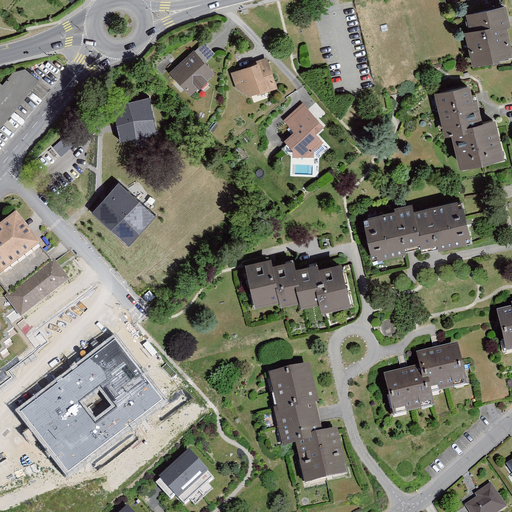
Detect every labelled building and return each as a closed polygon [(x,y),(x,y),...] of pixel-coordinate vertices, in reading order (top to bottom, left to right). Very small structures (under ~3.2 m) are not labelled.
[(507,27),(502,7),(463,16),(467,32),(462,33),(471,66),(510,56),(503,28),(507,27)] [(213,54),(204,44),(195,52),(192,49),(165,72),(188,98),(214,75),(203,63),(213,54)] [(265,62),(254,66),(230,74),(235,91),(250,99),(275,90),(265,62)] [(0,125),(37,81),(24,69),(11,74),(2,85),(0,83),(0,125)] [(456,171),(501,161),(492,119),(475,123),(466,86),(430,94),(439,137),(448,135),(456,171)] [(322,131),(298,104),(279,120),(290,133),(279,141),(294,158),(313,158),(322,150),(312,140),(322,131)] [(146,123),(130,105),(109,123),(114,129),(79,161),(95,178),(136,140),(132,136),(146,123)] [(154,213),(119,182),(93,211),(128,242),(154,213)] [(466,243),(455,199),(410,210),(408,203),(390,208),(392,214),(361,221),(371,260),(416,249),(418,254),(466,243)] [(46,269),(11,222),(0,229),(0,355),(6,351),(2,346),(11,339),(7,334),(12,330),(4,319),(11,314),(16,321),(64,285),(50,266),(46,269)] [(347,305),(337,264),(316,269),(315,263),(292,268),(290,262),(268,267),(267,259),(241,265),(251,309),(275,304),(277,310),(294,305),(295,309),(317,304),(319,312),(347,305)] [(511,304),(507,305),(509,311),(494,314),(503,352),(511,350),(511,304)] [(165,399),(116,335),(18,409),(68,473),(165,399)] [(464,384),(455,347),(413,358),(416,369),(381,378),(391,417),(431,407),(427,394),(464,384)] [(299,486),(342,478),(333,432),(318,434),(306,369),(266,376),(279,450),(292,447),(299,486)] [(178,441),(148,469),(177,500),(207,472),(178,441)] [(497,511),(504,508),(489,484),(473,495),(475,497),(462,505),(466,511),(497,511)] [(133,511),(120,497),(103,511),(133,511)]
